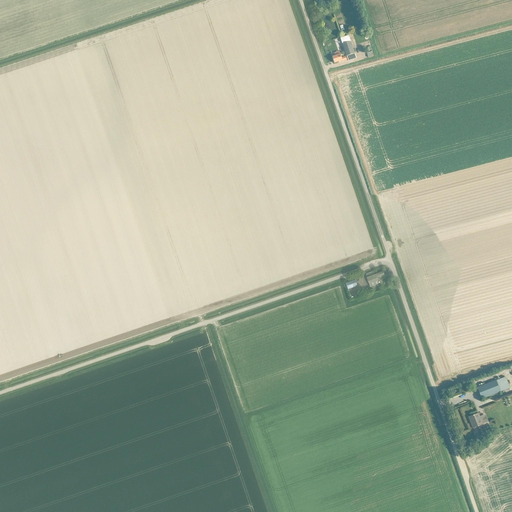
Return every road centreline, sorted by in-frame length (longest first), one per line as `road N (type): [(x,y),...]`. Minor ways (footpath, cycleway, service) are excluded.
road 1 (unclassified): [(0,393),(389,259)]
road 2 (unclassified): [(389,259),(300,0)]
road 3 (unclassified): [(476,511),(389,259)]
